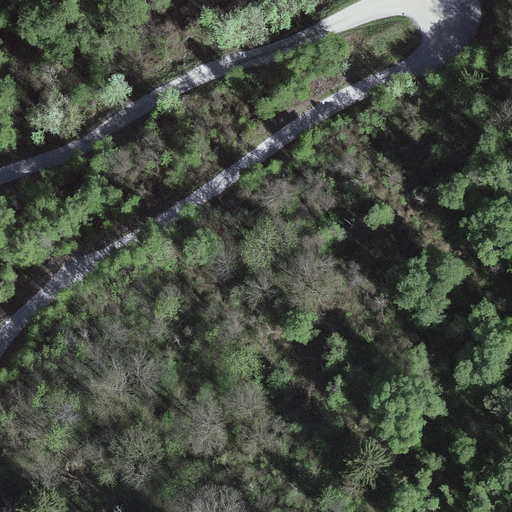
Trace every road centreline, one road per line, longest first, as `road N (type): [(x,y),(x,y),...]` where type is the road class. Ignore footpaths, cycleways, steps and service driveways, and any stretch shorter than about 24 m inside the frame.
road 1 (track): [(448,0),(455,31),(440,60),(305,125),(59,290),(0,354)]
road 2 (track): [(0,173),(81,148),(118,117),(212,68),(394,0)]
